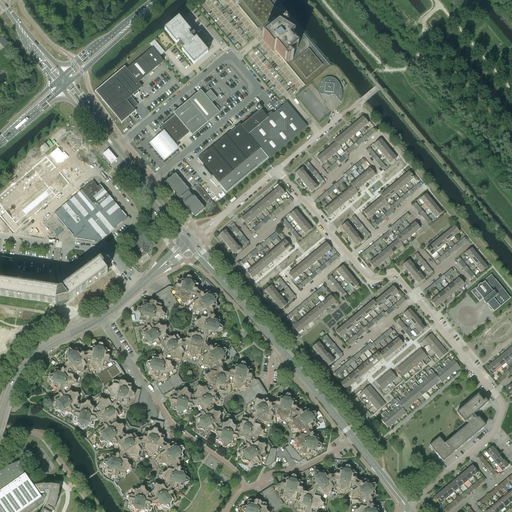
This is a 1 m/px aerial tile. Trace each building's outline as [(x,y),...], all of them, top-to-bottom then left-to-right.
[(332,64),(331,64),(278,0),(231,0),(235,4),(237,7),(238,5),(258,28),(269,19),(273,24),(278,19),(282,24),(268,35),(267,33),(267,34),(265,31),(263,34),(261,37),(273,51),(275,49),(306,86),(332,64)] [(178,18),(164,30),(176,44),(180,41),(180,42),(185,47),(184,47),(185,48),(182,50),(193,65),(208,53),(196,38),(193,41),(193,40),(188,34),(190,32),(178,18)] [(95,91),(95,92),(96,92),(102,99),(102,100),(103,101),(108,107),(121,122),(121,123),(122,123),(122,122),(125,119),(126,119),(128,117),(131,115),(131,114),(135,111),(135,112),(136,111),(135,111),(133,109),(136,107),(138,105),(131,96),(133,95),(134,96),(134,97),(136,96),(135,95),(138,93),(139,93),(139,92),(137,91),(141,87),(138,83),(164,61),(160,56),(152,47),(136,61),(127,69),(126,69),(125,67),(124,67),(117,74),(116,73),(115,74),(115,75),(110,80),(109,79),(109,80),(101,87),(96,91),(95,91)] [(319,83),(319,84),(319,85),(318,86),(318,87),(318,88),(318,89),(318,90),(319,91),(319,92),(319,93),(320,94),(321,95),(322,94),(326,94),(327,95),(327,96),(330,96),(331,95),(334,95),(335,95),(341,102),(341,101),(342,100),(342,99),(342,98),(342,96),(342,95),(342,94),(342,93),(342,90),(342,89),(341,88),(341,87),(341,86),(340,85),(340,84),(339,83),(338,83),(338,82),(337,81),(336,80),(335,80),(334,79),(333,79),(333,78),(332,78),(331,77),(330,77),(329,77),(328,77),(327,77),(326,78),(325,78),(324,78),(323,79),(322,80),(321,80),(321,81),(320,82),(320,83),(319,83)] [(189,132),(192,136),(211,120),(220,113),(211,103),(214,101),(217,98),(210,90),(207,93),(205,95),(201,90),(173,113),(176,116),(164,125),(161,127),(160,128),(160,129),(160,130),(161,131),(163,133),(151,142),(165,159),(177,149),(173,144),(189,132)] [(241,125),(269,159),(307,127),(286,102),(273,114),(271,115),(268,118),(263,111),(261,109),(262,108),(259,105),(256,108),(258,111),(241,125)] [(363,117),(358,121),(363,127),(368,123),(363,117)] [(359,131),(363,127),(358,121),(353,125),(359,131)] [(223,137),(197,159),(216,181),(226,193),(268,158),(239,124),(223,137)] [(354,135),(359,131),(353,125),(348,129),(354,135)] [(349,139),(354,135),(348,129),(344,133),(349,139)] [(344,143),(349,139),(344,133),(339,137),(344,143)] [(334,141),(335,142),(340,147),(344,143),(339,137),(334,141)] [(374,145),(378,150),(384,144),(380,139),(374,145)] [(335,142),(331,146),(336,153),(341,149),(340,147),(335,142)] [(382,154),(388,149),(384,144),(378,150),(382,154)] [(331,146),(326,150),(331,157),(336,153),(331,146)] [(386,159),(392,154),(388,149),(382,154),(386,159)] [(109,150),(103,155),(112,165),(117,160),(109,150)] [(321,154),(327,161),(331,157),(326,150),(321,154)] [(327,161),(321,154),(316,158),(322,165),(327,161)] [(392,154),(386,159),(390,164),(396,158),(392,154)] [(0,213),(1,215),(5,212),(17,227),(18,228),(65,188),(70,184),(46,156),(0,195),(0,213)] [(113,171),(120,178),(126,173),(119,166),(113,171)] [(295,173),(299,178),(306,173),(302,168),(295,173)] [(370,168),(365,172),(370,179),(375,175),(370,168)] [(366,183),(370,179),(365,172),(360,176),(366,183)] [(409,172),(404,176),(409,182),(414,178),(409,172)] [(181,206),(184,204),(195,217),(203,210),(205,209),(194,196),(193,197),(188,192),(190,191),(189,190),(175,173),(165,182),(180,199),(178,201),(181,206)] [(310,177),(306,173),(299,178),(303,183),(310,177)] [(361,187),(366,183),(360,176),(355,180),(361,187)] [(404,176),(399,180),(404,186),(409,182),(404,176)] [(303,183),(307,188),(314,182),(310,177),(303,183)] [(350,184),(352,186),(356,191),(361,187),(355,180),(350,184)] [(404,186),(399,180),(395,183),(400,190),(404,186)] [(318,187),(314,182),(307,188),(311,192),(318,187)] [(395,183),(390,187),(395,194),(400,190),(395,183)] [(347,190),(353,196),(358,192),(356,191),(352,186),(347,190)] [(279,187),(274,191),(280,197),(285,193),(279,187)] [(385,191),(391,197),(395,194),(390,187),(385,191)] [(342,194),(348,200),(353,196),(347,190),(342,194)] [(274,191),(269,195),(275,201),(280,197),(274,191)] [(391,197),(385,191),(380,195),(382,197),(386,201),(391,197)] [(342,194),(338,198),(343,204),(348,200),(342,194)] [(420,199),(424,204),(430,199),(426,194),(420,199)] [(275,201),(269,195),(265,199),(270,205),(275,201)] [(382,197),(377,201),(382,207),(387,203),(386,201),(382,197)] [(338,198),(333,202),(338,208),(343,204),(338,198)] [(265,199),(260,203),(265,209),(270,205),(265,199)] [(428,208),(434,203),(430,199),(424,204),(428,208)] [(372,204),(378,211),(382,207),(377,201),(372,204)] [(333,202),(328,206),(334,212),(338,208),(333,202)] [(265,209),(260,203),(255,207),(261,213),(265,209)] [(432,213),(438,208),(434,203),(428,208),(432,213)] [(368,208),(373,215),(378,211),(372,204),(368,208)] [(329,216),(334,212),(328,206),(323,210),(329,216)] [(255,207),(250,211),(256,217),(261,213),(255,207)] [(373,215),(368,208),(363,212),(368,219),(373,215)] [(438,208),(432,213),(436,218),(442,213),(438,208)] [(289,215),(293,220),(300,215),(296,210),(289,215)] [(246,215),(251,221),(256,217),(250,211),(246,215)] [(251,221),(246,215),(241,219),(246,225),(251,221)] [(304,219),(300,215),(293,220),(297,225),(304,219)] [(297,225),(301,230),(308,224),(304,219),(297,225)] [(340,227),(344,232),(351,227),(347,222),(340,227)] [(415,222),(410,226),(415,232),(420,228),(415,222)] [(312,229),(308,224),(301,230),(305,235),(312,229)] [(411,236),(415,232),(410,226),(405,230),(411,236)] [(454,226),(449,230),(454,236),(459,232),(454,226)] [(355,232),(351,227),(344,232),(348,237),(355,232)] [(219,235),(223,240),(229,235),(225,230),(219,235)] [(406,240),(411,236),(405,230),(401,234),(406,240)] [(450,240),(454,236),(449,230),(445,234),(450,240)] [(359,236),(355,232),(348,237),(352,242),(359,236)] [(131,243),(131,246),(140,257),(142,257),(154,247),(155,244),(145,233),(143,233),(131,243)] [(406,240),(401,234),(396,238),(397,240),(401,244),(406,240)] [(445,244),(450,240),(445,234),(440,238),(445,244)] [(233,239),(229,235),(223,240),(227,245),(233,239)] [(363,241),(359,236),(352,242),(356,246),(363,241)] [(440,248),(445,244),(440,238),(435,242),(440,248)] [(233,239),(227,245),(231,250),(237,244),(233,239)] [(285,240),(280,244),(286,250),(290,246),(285,240)] [(397,240),(393,243),(398,250),(403,246),(401,244),(397,240)] [(435,242),(431,246),(436,252),(440,248),(435,242)] [(326,243),(321,247),(326,253),(331,249),(326,243)] [(393,254),(398,250),(393,243),(388,247),(393,254)] [(241,249),(237,244),(231,250),(235,255),(241,249)] [(286,250),(280,244),(275,248),(281,254),(286,250)] [(431,256),(436,252),(431,246),(426,250),(431,256)] [(322,257),(326,253),(321,247),(316,251),(322,257)] [(393,254),(388,247),(383,251),(388,257),(393,254)] [(275,248),(271,252),(276,258),(281,254),(275,248)] [(469,258),(475,253),(471,248),(465,253),(469,258)] [(317,261),(322,257),(316,251),(312,255),(317,261)] [(388,257),(383,251),(379,255),(384,261),(388,257)] [(276,258),(271,252),(266,256),(271,262),(276,258)] [(479,258),(475,253),(469,258),(473,263),(479,258)] [(312,265),(317,261),(312,255),(307,258),(312,265)] [(379,265),(384,261),(379,255),(374,259),(379,265)] [(266,256),(261,260),(267,266),(271,262),(266,256)] [(308,269),(312,265),(307,258),(302,262),(308,269)] [(477,267),(483,262),(479,258),(473,263),(477,267)] [(379,265),(374,259),(369,263),(374,269),(379,265)] [(267,266),(261,260),(256,264),(262,270),(267,266)] [(403,265),(407,270),(413,265),(409,260),(403,265)] [(106,271),(102,266),(99,261),(62,289),(61,289),(60,282),(54,283),(57,290),(56,290),(49,289),(11,283),(8,297),(60,305),(60,303),(65,302),(65,303),(107,272),(106,271)] [(107,262),(102,266),(106,271),(111,267),(107,262)] [(303,272),(308,269),(302,262),(298,266),(303,272)] [(483,262),(477,267),(481,272),(487,267),(483,262)] [(256,264),(252,268),(257,274),(262,270),(256,264)] [(336,271),(340,275),(347,270),(343,265),(336,271)] [(407,270),(411,275),(417,269),(413,265),(407,270)] [(298,266),(293,270),(298,276),(303,272),(298,266)] [(257,274),(252,268),(247,272),(252,278),(257,274)] [(411,275),(415,279),(421,274),(417,269),(411,275)] [(293,280),(298,276),(293,270),(288,274),(293,280)] [(344,280),(350,275),(347,270),(340,275),(344,280)] [(425,279),(421,274),(415,279),(419,284),(425,279)] [(348,285),(354,280),(350,275),(344,280),(348,285)] [(487,278),(471,292),(479,302),(482,299),(483,300),(486,304),(489,307),(489,308),(489,309),(490,310),(491,310),(492,310),(494,312),(510,298),(491,275),(488,277),(488,278),(487,278)] [(191,300),(193,301),(195,300),(195,298),(197,294),(196,293),(198,291),(197,289),(198,285),(197,285),(195,284),(195,283),(195,282),(193,282),(191,279),(187,278),(184,280),(182,280),(181,280),(181,281),(179,281),(178,281),(178,285),(175,286),(175,288),(174,290),(176,293),(175,296),(175,297),(178,297),(177,298),(178,299),(180,299),(181,302),(186,303),(189,301),(191,302),(191,301),(191,300)] [(459,278),(454,282),(459,288),(464,284),(459,278)] [(358,285),(354,280),(348,285),(352,290),(358,285)] [(0,295),(8,297),(11,283),(0,281),(0,295)] [(449,286),(454,292),(459,288),(454,282),(449,286)] [(265,291),(269,295),(275,290),(271,285),(265,291)] [(174,290),(175,288),(168,286),(161,290),(155,295),(153,302),(156,302),(157,304),(161,305),(161,306),(160,308),(162,308),(162,309),(161,311),(163,313),(162,318),(159,320),(159,322),(158,322),(157,322),(157,324),(158,325),(159,324),(159,325),(161,326),(164,327),(166,331),(165,334),(166,336),(165,337),(166,339),(168,339),(168,338),(169,337),(171,338),(173,337),(174,337),(175,337),(177,336),(178,337),(179,339),(182,340),(182,341),(182,343),(184,343),(185,342),(184,341),(185,340),(186,338),(187,335),(188,334),(190,335),(190,334),(191,334),(193,334),(196,332),(197,335),(199,334),(200,331),(198,331),(198,330),(198,328),(196,326),(197,321),(200,320),(201,317),(202,317),(203,316),(202,314),(201,315),(200,315),(199,313),(196,312),(193,308),(194,305),(193,304),(193,303),(194,302),(193,301),(191,300),(191,301),(191,302),(189,301),(186,303),(181,302),(180,299),(178,299),(177,298),(178,297),(175,297),(175,296),(176,293),(174,290)] [(393,286),(388,290),(393,296),(398,292),(393,286)] [(445,290),(450,296),(454,292),(449,286),(445,290)] [(279,295),(275,290),(269,295),(273,300),(279,295)] [(389,300),(393,296),(388,290),(383,294),(389,300)] [(440,294),(445,300),(450,296),(445,290),(440,294)] [(199,295),(197,294),(195,298),(195,300),(193,301),(194,302),(193,303),(193,304),(194,305),(193,308),(196,312),(199,313),(200,315),(201,315),(202,314),(203,316),(204,315),(206,315),(210,314),(210,312),(213,313),(213,312),(214,310),(217,308),(216,305),(217,305),(217,304),(216,302),(216,299),(214,295),(211,295),(210,293),(209,293),(208,293),(207,291),(206,291),(203,293),(201,293),(200,293),(199,295)] [(389,300),(383,294),(379,298),(384,304),(389,300)] [(435,297),(440,304),(445,300),(440,294),(435,297)] [(279,295),(273,300),(277,305),(283,300),(279,295)] [(330,295),(326,299),(331,306),(336,302),(330,295)] [(440,304),(435,297),(430,302),(436,308),(440,304)] [(379,308),(384,304),(379,298),(374,302),(378,307),(379,308)] [(326,309),(331,306),(326,299),(321,303),(326,309)] [(287,304),(283,300),(277,305),(281,310),(287,304)] [(373,300),(368,304),(373,310),(378,307),(374,302),(373,300)] [(148,323),(149,325),(153,324),(155,323),(157,324),(157,322),(158,322),(159,322),(159,320),(162,318),(163,313),(161,311),(162,309),(162,308),(160,308),(161,306),(161,305),(157,304),(156,302),(153,302),(151,301),(149,302),(145,302),(144,304),(143,304),(142,306),(140,308),(139,313),(140,315),(140,317),(140,318),(141,318),(141,321),(145,322),(146,324),(147,324),(148,323)] [(321,313),(326,309),(321,303),(316,307),(321,313)] [(368,304),(364,308),(369,314),(373,310),(368,304)] [(317,317),(321,313),(316,307),(312,311),(317,317)] [(364,308),(359,312),(364,318),(369,314),(364,308)] [(407,319),(413,314),(409,309),(403,314),(407,319)] [(312,321),(317,317),(312,311),(307,315),(312,321)] [(359,312),(354,316),(359,322),(364,318),(359,312)] [(200,331),(199,334),(200,335),(203,336),(206,338),(207,337),(208,338),(210,337),(214,337),(215,337),(215,335),(216,335),(217,335),(217,333),(220,331),(221,326),(219,324),(220,322),(219,321),(219,319),(219,318),(215,317),(213,315),(211,316),(210,314),(206,315),(204,315),(203,316),(202,317),(201,317),(200,320),(197,321),(196,326),(198,328),(198,330),(198,331),(200,331)] [(417,318),(413,314),(407,319),(411,324),(417,318)] [(307,325),(312,321),(307,315),(302,319),(307,325)] [(354,316),(349,320),(355,326),(359,322),(354,316)] [(411,324),(415,328),(421,323),(417,318),(411,324)] [(303,329),(307,325),(302,319),(298,323),(303,329)] [(345,324),(347,326),(350,330),(355,326),(349,320),(345,324)] [(160,345),(161,346),(163,342),(165,341),(166,339),(165,337),(166,336),(165,334),(166,331),(164,327),(161,326),(159,325),(159,324),(158,325),(157,324),(155,323),(153,324),(149,325),(149,327),(147,326),(146,327),(146,329),(143,331),(143,332),(144,334),(143,334),(143,335),(144,337),(143,339),(145,343),(149,344),(150,346),(151,346),(153,348),(157,346),(159,346),(160,345)] [(303,329),(298,323),(293,327),(298,333),(303,329)] [(421,323),(415,328),(419,333),(425,328),(421,323)] [(345,324),(340,328),(345,334),(350,330),(347,326),(345,324)] [(340,338),(345,334),(340,328),(335,332),(340,338)] [(185,342),(184,343),(184,347),(185,349),(185,351),(187,351),(186,352),(187,353),(189,353),(191,356),(195,357),(198,355),(200,356),(200,355),(201,354),(203,354),(205,353),(205,351),(208,347),(205,343),(206,338),(203,336),(200,335),(199,334),(197,335),(196,332),(193,334),(191,334),(190,334),(190,335),(188,334),(187,335),(186,338),(185,340),(184,341),(185,342)] [(423,340),(427,345),(435,338),(431,334),(423,340)] [(164,350),(163,355),(166,357),(168,360),(170,360),(171,359),(172,360),(173,360),(174,359),(177,360),(181,357),(182,354),(184,353),(184,352),(185,351),(185,349),(184,347),(184,343),(182,343),(182,341),(182,340),(179,339),(178,337),(177,336),(175,337),(174,337),(173,337),(171,338),(169,337),(168,338),(168,339),(166,339),(165,341),(163,342),(161,346),(164,350)] [(393,342),(398,348),(403,344),(398,338),(393,342)] [(439,343),(435,338),(427,345),(431,350),(439,343)] [(312,347),(316,352),(322,347),(318,342),(312,347)] [(393,342),(388,346),(393,352),(398,348),(393,342)] [(443,348),(439,343),(431,350),(435,354),(443,348)] [(88,355),(86,356),(87,360),(86,361),(87,363),(89,364),(89,365),(89,366),(91,366),(93,369),(97,370),(100,368),(102,368),(103,368),(103,367),(105,367),(106,367),(107,363),(109,362),(109,360),(110,358),(109,356),(109,352),(109,351),(107,351),(107,350),(106,349),(104,349),(103,346),(98,345),(96,347),(93,346),(93,347),(93,348),(90,347),(90,348),(89,351),(87,352),(87,353),(88,355)] [(209,347),(208,347),(205,351),(205,353),(203,354),(203,356),(202,357),(203,359),(203,362),(205,366),(208,367),(209,369),(210,369),(211,368),(212,369),(214,370),(216,369),(221,368),(221,366),(222,367),(222,366),(223,364),(226,362),(226,361),(225,359),(226,359),(226,358),(225,357),(225,353),(223,350),(220,349),(219,347),(218,347),(217,347),(216,345),(215,345),(212,347),(210,347),(209,347)] [(388,346),(384,350),(389,356),(393,352),(388,346)] [(326,351),(322,347),(316,352),(320,357),(326,351)] [(443,348),(435,354),(439,359),(447,353),(443,348)] [(65,366),(65,368),(69,370),(71,371),(72,373),(74,372),(74,373),(75,373),(77,372),(80,373),(84,370),(85,367),(86,366),(86,365),(86,364),(87,363),(86,361),(87,360),(86,356),(84,356),(84,354),(84,353),(82,353),(80,349),(79,349),(77,350),(76,350),(74,351),(71,350),(67,352),(66,355),(65,357),(64,357),(65,358),(63,359),(63,360),(65,363),(64,366),(65,366)] [(420,349),(416,353),(422,361),(427,357),(420,349)] [(384,360),(389,356),(384,350),(379,354),(383,358),(384,360)] [(160,379),(157,378),(155,385),(160,392),(164,399),(171,400),(171,397),(174,396),(174,392),(175,392),(177,393),(178,391),(180,392),(183,390),(187,391),(189,394),(191,394),(191,395),(191,396),(193,396),(194,395),(194,394),(196,393),(196,390),(200,387),(203,388),(205,387),(206,387),(206,388),(208,387),(208,385),(207,385),(207,384),(207,382),(205,379),(206,375),(209,373),(210,371),(212,371),(212,369),(211,368),(210,369),(209,369),(208,367),(205,366),(203,362),(203,359),(202,357),(203,356),(203,354),(201,354),(200,355),(200,356),(198,355),(195,357),(191,356),(189,353),(187,353),(186,352),(187,351),(185,351),(184,352),(184,353),(182,354),(181,357),(177,360),(174,359),(173,360),(172,360),(171,359),(170,360),(170,362),(171,362),(171,363),(171,365),(172,367),(171,372),(169,374),(168,376),(167,376),(166,376),(166,378),(165,378),(162,378),(160,379)] [(324,361),(330,356),(326,351),(320,357),(324,361)] [(378,362),(383,358),(379,354),(378,352),(373,356),(378,362)] [(501,356),(506,363),(511,359),(505,352),(501,356)] [(417,365),(422,361),(416,353),(411,357),(417,365)] [(170,362),(170,360),(168,360),(166,357),(163,355),(161,356),(161,355),(160,355),(158,356),(155,356),(154,356),(153,358),(152,358),(151,360),(149,362),(148,367),(149,369),(149,371),(149,372),(150,372),(150,374),(150,375),(154,376),(155,378),(157,378),(160,379),(162,378),(165,378),(166,378),(166,376),(167,376),(168,376),(169,374),(171,372),(172,367),(171,365),(171,363),(171,362),(170,362)] [(334,361),(330,356),(324,361),(328,366),(334,361)] [(373,356),(368,360),(373,366),(378,362),(373,356)] [(496,360),(502,367),(506,363),(501,356),(496,360)] [(413,368),(417,365),(411,357),(406,361),(413,368)] [(446,361),(455,371),(460,367),(453,360),(450,362),(448,359),(446,361)] [(121,381),(123,381),(125,375),(121,368),(116,361),(109,360),(109,362),(107,363),(106,367),(105,367),(103,367),(103,368),(102,368),(100,368),(97,370),(93,369),(91,366),(89,366),(89,365),(89,364),(87,363),(86,364),(86,365),(86,366),(85,367),(84,370),(80,373),(77,372),(75,373),(74,373),(74,372),(72,373),(72,375),(73,375),(73,376),(73,378),(75,380),(74,385),(71,387),(71,389),(70,389),(69,389),(68,390),(69,392),(71,391),(72,393),(76,394),(78,398),(77,401),(78,403),(77,404),(78,405),(80,406),(80,405),(81,404),(83,405),(85,403),(90,404),(92,407),(94,407),(94,408),(94,409),(96,409),(97,408),(96,407),(97,407),(98,406),(99,402),(103,400),(106,400),(108,399),(108,400),(109,400),(111,399),(111,398),(110,398),(109,397),(110,395),(108,392),(109,388),(112,386),(112,384),(113,384),(114,384),(114,381),(115,381),(119,382),(121,381)] [(364,364),(369,370),(373,366),(368,360),(364,364)] [(491,364),(497,371),(502,367),(496,360),(491,364)] [(401,365),(408,372),(413,368),(406,361),(401,365)] [(447,365),(444,367),(450,375),(455,371),(446,361),(444,362),(447,365)] [(230,372),(228,373),(229,377),(230,379),(229,381),(231,382),(231,384),(232,384),(234,385),(235,388),(240,389),(242,387),(244,387),(245,387),(245,386),(248,387),(248,386),(249,382),(251,381),(252,379),(252,377),(251,374),(252,371),(251,370),(249,370),(249,369),(249,368),(247,368),(245,365),(241,364),(238,366),(236,365),(235,366),(235,367),(233,366),(232,367),(231,370),(229,371),(229,372),(230,372)] [(364,364),(359,368),(364,374),(369,370),(364,364)] [(497,371),(491,364),(486,368),(492,375),(497,371)] [(403,376),(408,372),(401,365),(397,369),(403,376)] [(450,375),(444,367),(441,370),(439,366),(437,368),(446,379),(450,375)] [(60,390),(61,392),(65,391),(66,392),(68,390),(69,389),(70,389),(71,389),(71,387),(74,385),(75,380),(73,378),(73,376),(73,375),(72,375),(72,373),(71,371),(69,370),(65,368),(64,369),(63,368),(61,369),(57,369),(56,369),(56,371),(55,371),(54,371),(54,373),(51,375),(50,380),(52,382),(52,384),(52,385),(53,385),(52,388),(53,388),(57,389),(58,391),(60,390)] [(208,385),(208,387),(210,387),(211,389),(214,391),(216,390),(217,392),(218,392),(220,391),(223,391),(224,391),(224,389),(225,389),(226,389),(226,387),(229,385),(228,383),(229,381),(230,379),(229,377),(228,373),(223,372),(221,368),(216,369),(214,370),(212,369),(212,371),(210,371),(209,373),(206,375),(205,379),(207,382),(207,384),(207,385),(208,385)] [(359,378),(364,374),(359,368),(354,372),(359,378)] [(438,373),(435,375),(440,381),(441,383),(446,379),(437,368),(435,370),(438,373)] [(385,374),(392,382),(397,378),(390,370),(385,374)] [(435,375),(431,370),(429,372),(432,375),(429,377),(435,384),(440,381),(435,375)] [(350,376),(355,382),(359,378),(354,372),(350,376)] [(387,386),(392,382),(385,374),(381,378),(387,386)] [(350,386),(355,382),(350,376),(345,379),(350,386)] [(424,376),(422,377),(431,388),(435,384),(429,377),(426,379),(424,376)] [(431,388),(422,377),(420,379),(423,382),(420,384),(426,392),(431,388)] [(387,386),(381,378),(376,382),(382,390),(387,386)] [(267,400),(266,398),(267,393),(263,387),(258,380),(252,379),(251,381),(249,382),(248,386),(248,387),(245,386),(245,387),(244,387),(242,387),(240,389),(235,388),(234,385),(232,384),(231,384),(231,382),(229,381),(228,383),(229,385),(226,387),(226,389),(225,389),(224,389),(224,391),(223,391),(220,391),(218,392),(217,392),(216,390),(214,391),(214,393),(215,394),(216,394),(215,397),(217,400),(215,402),(216,402),(215,403),(214,404),(213,407),(212,407),(210,407),(210,409),(211,411),(212,410),(213,410),(214,412),(217,413),(220,416),(219,420),(220,421),(220,422),(219,423),(220,424),(222,425),(222,424),(223,423),(225,424),(227,422),(232,423),(234,426),(235,426),(236,427),(236,429),(238,429),(239,428),(238,426),(238,425),(241,424),(241,422),(242,421),(243,421),(244,419),(248,420),(250,419),(251,420),(253,419),(254,417),(252,417),(251,416),(252,414),(250,410),(252,409),(252,408),(252,407),(254,406),(254,403),(258,400),(261,401),(263,400),(264,400),(264,401),(266,400),(267,400)] [(350,386),(345,379),(340,383),(345,390),(350,386)] [(111,398),(111,399),(112,401),(114,402),(117,404),(119,403),(119,404),(120,404),(122,403),(126,404),(127,401),(128,402),(128,401),(129,399),(132,397),(133,393),(131,390),(132,388),(131,388),(130,387),(131,385),(130,385),(127,384),(125,382),(123,381),(121,381),(119,382),(115,381),(114,381),(114,384),(113,384),(112,384),(112,386),(109,388),(108,392),(110,395),(109,397),(110,398),(111,398)] [(415,383),(413,385),(422,396),(426,392),(420,384),(417,386),(415,383)] [(361,392),(366,397),(373,390),(369,385),(361,392)] [(422,396),(413,385),(411,387),(414,390),(411,392),(417,399),(422,396)] [(199,406),(202,411),(206,410),(207,409),(210,409),(210,407),(212,407),(213,407),(214,404),(215,403),(216,402),(215,402),(217,400),(215,397),(216,394),(215,394),(214,393),(214,391),(211,389),(210,387),(208,387),(206,388),(206,387),(205,387),(203,388),(200,387),(196,390),(196,393),(194,394),(194,395),(193,396),(192,399),(194,401),(194,405),(199,406)] [(134,388),(131,390),(133,393),(132,397),(129,399),(128,401),(128,402),(127,401),(126,404),(122,403),(120,404),(119,404),(119,403),(117,404),(116,406),(118,406),(118,407),(118,409),(120,412),(120,413),(118,414),(118,415),(118,416),(116,417),(116,420),(115,420),(113,420),(113,422),(114,423),(115,422),(116,423),(117,424),(120,425),(123,429),(122,432),(123,434),(123,435),(121,436),(123,438),(125,438),(126,436),(126,435),(129,436),(131,435),(131,436),(134,434),(136,438),(139,438),(139,439),(139,441),(141,441),(142,440),(141,438),(142,438),(144,436),(145,433),(145,432),(147,433),(147,432),(148,431),(150,432),(153,430),(157,431),(159,433),(162,431),(164,422),(156,421),(153,420),(149,419),(148,423),(146,422),(146,424),(138,428),(130,426),(125,419),(127,411),(134,407),(136,407),(136,404),(138,404),(139,397),(141,389),(134,388)] [(69,392),(68,390),(66,392),(65,391),(61,392),(61,394),(59,393),(58,394),(58,396),(54,398),(54,399),(56,401),(55,401),(55,402),(56,404),(55,407),(57,411),(61,411),(62,413),(63,413),(65,415),(69,413),(71,413),(72,411),(74,412),(76,409),(76,407),(78,405),(77,404),(78,403),(77,401),(78,398),(76,394),(72,393),(71,391),(69,392)] [(193,406),(194,405),(194,401),(192,399),(193,396),(191,396),(191,395),(191,394),(189,394),(187,391),(183,390),(180,392),(178,391),(177,393),(175,392),(174,392),(174,396),(171,397),(171,400),(170,402),(172,404),(171,408),(173,409),(173,410),(174,411),(176,411),(177,414),(182,415),(185,413),(187,413),(187,412),(190,413),(190,412),(191,408),(193,407),(193,406)] [(373,390),(366,397),(369,401),(377,395),(373,390)] [(406,391),(404,392),(413,403),(417,399),(411,392),(408,394),(406,391)] [(413,403),(404,392),(402,394),(405,397),(402,399),(408,407),(413,403)] [(369,401),(373,406),(381,400),(377,395),(369,401)] [(275,405),(273,407),(274,410),(273,412),(274,414),(276,414),(276,416),(278,417),(280,419),(284,420),(287,419),(289,419),(290,419),(290,418),(292,418),(293,417),(294,415),(296,412),(295,410),(297,409),(297,408),(296,406),(296,403),(296,402),(294,402),(294,401),(293,400),(291,399),(290,397),(285,396),(283,397),(281,397),(280,397),(280,398),(278,398),(277,398),(276,402),(274,403),(274,404),(275,405)] [(444,446),(442,443),(438,438),(429,445),(432,448),(433,447),(437,452),(436,453),(441,459),(442,458),(444,460),(454,452),(453,451),(456,449),(456,450),(462,446),(461,445),(464,443),(466,441),(467,441),(472,437),(472,436),(477,432),(483,428),(482,427),(484,426),(483,425),(484,424),(478,417),(476,419),(472,414),(484,404),(485,405),(488,403),(485,399),(484,399),(485,399),(483,401),(479,396),(476,398),(475,397),(469,402),(470,403),(468,405),(466,407),(464,406),(458,410),(460,412),(457,414),(463,421),(466,419),(467,420),(466,421),(468,424),(469,423),(470,424),(444,446)] [(395,400),(399,405),(404,411),(408,407),(402,399),(400,402),(397,398),(395,400)] [(102,419),(105,423),(109,422),(111,421),(113,422),(113,420),(115,420),(116,420),(116,417),(118,416),(118,415),(118,414),(120,413),(120,412),(118,409),(118,407),(118,406),(116,406),(117,404),(114,402),(112,401),(111,399),(109,400),(108,400),(108,399),(106,400),(103,400),(99,402),(98,406),(97,407),(96,407),(97,408),(96,409),(97,411),(96,414),(97,418),(102,419)] [(274,410),(273,407),(271,406),(272,404),(271,404),(269,403),(267,400),(266,400),(264,401),(264,400),(263,400),(261,401),(258,400),(254,403),(254,406),(252,407),(252,408),(252,409),(250,410),(252,414),(251,416),(252,417),(254,417),(253,419),(256,421),(258,422),(259,423),(261,422),(261,424),(262,424),(264,423),(267,423),(271,421),(272,418),(273,417),(274,416),(273,415),(274,414),(273,412),(274,410)] [(381,400),(373,406),(377,411),(385,404),(381,400)] [(80,406),(78,405),(76,407),(76,409),(74,412),(75,413),(73,414),(73,415),(75,417),(74,421),(76,422),(76,423),(79,424),(80,427),(85,427),(87,426),(89,426),(90,426),(90,425),(93,425),(94,421),(96,420),(96,419),(97,418),(96,414),(97,411),(96,409),(94,409),(94,408),(94,407),(92,407),(90,404),(85,403),(83,405),(81,404),(80,405),(80,406)] [(399,405),(397,407),(394,404),(392,406),(401,416),(406,413),(404,411),(399,405)] [(393,410),(390,413),(397,420),(401,416),(392,406),(390,407),(393,410)] [(214,430),(216,430),(218,427),(218,425),(220,424),(219,423),(220,422),(220,421),(219,420),(220,416),(217,413),(214,412),(213,410),(212,410),(211,411),(210,409),(207,409),(206,410),(202,411),(201,412),(200,412),(200,415),(197,417),(196,417),(198,419),(197,420),(197,421),(198,422),(197,425),(199,429),(203,430),(203,432),(204,432),(205,431),(206,433),(207,433),(210,431),(213,432),(214,430)] [(300,432),(301,433),(303,432),(305,432),(309,432),(309,430),(311,430),(312,430),(312,427),(315,425),(316,425),(314,423),(315,423),(315,421),(314,420),(315,417),(312,413),(309,412),(308,410),(307,411),(305,409),(302,410),(299,410),(298,412),(296,412),(294,415),(293,417),(292,418),(293,419),(292,420),(292,421),(293,422),(292,426),(294,430),(298,430),(299,432),(300,432)] [(385,412),(383,413),(392,424),(397,420),(390,413),(388,415),(385,412)] [(388,428),(392,424),(383,413),(381,415),(384,418),(381,420),(388,428)] [(304,460),(305,455),(302,454),(301,452),(298,451),(297,451),(298,449),(297,448),(296,448),(297,446),(295,443),(296,439),(299,437),(299,435),(300,435),(301,435),(301,433),(300,432),(299,432),(298,430),(294,430),(292,426),(293,422),(292,421),(292,420),(293,419),(292,418),(290,418),(290,419),(289,419),(287,419),(284,420),(280,419),(278,417),(276,416),(276,414),(274,414),(273,415),(274,416),(273,417),(272,418),(271,421),(267,423),(264,423),(262,424),(261,424),(261,422),(259,423),(259,425),(260,425),(261,426),(260,428),(262,431),(261,435),(258,437),(257,439),(256,439),(255,441),(256,442),(257,442),(258,442),(259,443),(262,444),(265,448),(264,451),(265,453),(265,454),(264,454),(265,456),(265,457),(262,459),(261,462),(260,463),(262,467),(267,468),(274,462),(276,454),(277,449),(273,448),(273,446),(272,446),(267,439),(269,431),(276,426),(284,428),(289,435),(287,443),(286,444),(287,446),(284,448),(286,452),(291,459),(299,463),(304,460)] [(239,428),(238,429),(239,431),(238,433),(239,437),(244,438),(247,442),(251,441),(253,442),(255,441),(256,439),(257,439),(258,437),(261,435),(262,431),(260,428),(261,426),(260,425),(259,425),(259,423),(258,422),(256,421),(253,419),(251,420),(250,419),(248,420),(244,419),(243,421),(242,421),(241,422),(241,424),(238,425),(238,426),(239,428)] [(114,423),(113,422),(111,421),(109,422),(105,423),(104,425),(103,425),(103,427),(99,429),(99,430),(100,432),(99,433),(101,435),(100,438),(102,442),(105,442),(107,444),(108,444),(109,446),(110,446),(114,444),(116,445),(116,444),(117,444),(118,444),(120,441),(122,440),(123,438),(121,436),(123,435),(123,434),(122,432),(123,429),(120,425),(117,424),(116,423),(115,422),(114,423)] [(222,425),(220,424),(218,425),(218,427),(216,430),(217,432),(215,433),(215,434),(217,436),(215,440),(216,440),(218,441),(218,442),(220,443),(222,445),(226,446),(229,445),(231,445),(232,445),(232,444),(234,444),(235,444),(236,440),(238,439),(238,438),(239,437),(238,433),(239,431),(238,429),(236,429),(236,427),(235,426),(234,426),(232,423),(227,422),(225,424),(223,423),(222,424),(222,425)] [(142,440),(141,441),(141,444),(141,446),(142,448),(144,448),(143,450),(144,450),(146,451),(148,454),(152,455),(155,453),(157,453),(158,451),(160,452),(161,451),(162,449),(164,446),(163,444),(164,443),(163,441),(164,437),(164,436),(161,436),(161,435),(161,434),(159,434),(159,433),(157,431),(153,430),(150,432),(148,431),(147,432),(147,433),(145,432),(145,433),(144,436),(142,438),(141,438),(142,440)] [(310,433),(309,432),(305,432),(303,432),(301,433),(301,435),(300,435),(299,435),(299,437),(296,439),(295,443),(297,446),(296,448),(297,448),(298,449),(297,451),(298,451),(301,452),(302,454),(305,455),(307,455),(309,454),(313,455),(314,452),(315,453),(315,452),(316,450),(318,448),(320,444),(318,441),(318,439),(317,438),(317,436),(313,435),(312,433),(312,432),(310,433)] [(125,438),(123,438),(122,440),(120,441),(118,444),(121,448),(120,453),(127,458),(128,457),(129,458),(130,458),(131,457),(135,458),(139,455),(139,452),(141,451),(140,449),(142,448),(141,446),(141,444),(141,441),(139,441),(139,439),(139,438),(136,438),(134,434),(131,436),(131,435),(129,436),(126,435),(126,436),(125,438)] [(256,442),(255,441),(253,442),(251,441),(247,442),(246,444),(245,444),(245,446),(241,448),(241,449),(242,451),(242,452),(241,452),(242,454),(242,457),(244,461),(247,462),(248,463),(249,464),(250,463),(251,465),(252,465),(255,463),(257,464),(260,463),(261,462),(262,459),(265,457),(265,456),(264,454),(265,454),(265,453),(264,451),(265,448),(262,444),(259,443),(258,442),(257,442),(256,442)] [(168,465),(169,467),(171,466),(173,467),(176,466),(177,464),(179,464),(180,462),(183,460),(183,459),(182,457),(183,456),(182,454),(182,451),(180,447),(177,446),(176,444),(175,444),(174,445),(173,443),(172,443),(169,445),(167,444),(166,445),(166,447),(164,446),(162,449),(161,451),(160,452),(161,453),(160,454),(159,455),(160,457),(160,460),(162,464),(165,464),(166,466),(167,466),(168,465)] [(485,452),(489,457),(496,451),(492,446),(485,452)] [(116,486),(118,486),(121,490),(120,492),(123,497),(128,498),(129,496),(131,494),(132,491),(132,490),(134,491),(135,490),(135,489),(137,490),(140,488),(145,489),(146,492),(148,492),(149,493),(149,494),(150,494),(152,493),(151,492),(153,491),(154,488),(157,485),(161,486),(162,485),(163,485),(164,485),(165,485),(166,483),(165,483),(164,482),(165,480),(163,477),(164,473),(167,471),(167,469),(168,469),(169,469),(169,467),(168,465),(167,466),(166,466),(165,464),(162,464),(160,460),(160,457),(159,455),(160,454),(161,453),(160,452),(158,451),(157,453),(155,453),(152,455),(148,454),(146,451),(144,450),(143,450),(144,448),(142,448),(140,449),(141,451),(139,452),(139,455),(135,458),(131,457),(130,458),(129,458),(128,457),(127,458),(127,460),(128,460),(128,461),(128,463),(129,465),(128,470),(126,471),(125,473),(125,474),(124,474),(123,476),(119,476),(117,477),(114,476),(114,478),(113,482),(116,486)] [(500,456),(496,451),(489,457),(493,462),(500,456)] [(127,460),(127,458),(120,453),(118,454),(118,453),(117,453),(115,455),(112,454),(111,454),(111,456),(109,456),(108,458),(106,460),(105,465),(107,467),(106,469),(107,470),(107,473),(108,473),(111,474),(112,476),(114,476),(117,477),(119,476),(123,476),(124,474),(125,474),(125,473),(126,471),(128,470),(129,465),(128,463),(128,461),(128,460),(127,460)] [(504,461),(500,456),(493,462),(497,466),(504,461)] [(0,488),(23,472),(19,462),(23,461),(23,460),(20,461),(17,462),(15,463),(12,464),(9,465),(7,466),(4,468),(2,469),(0,470),(0,488)] [(504,461),(497,466),(502,471),(508,465),(504,461)] [(467,470),(473,476),(478,472),(472,465),(467,470)] [(166,483),(165,485),(166,486),(168,487),(171,489),(173,488),(174,490),(175,490),(177,488),(181,489),(182,486),(182,487),(183,486),(184,484),(186,482),(187,478),(186,475),(186,473),(185,472),(185,470),(181,469),(180,467),(179,467),(178,468),(176,466),(173,467),(171,466),(169,467),(169,469),(168,469),(167,469),(167,471),(164,473),(163,477),(165,480),(164,482),(165,483),(166,483)] [(335,477),(333,478),(334,482),(335,484),(334,486),(336,486),(336,487),(336,488),(338,488),(340,491),(344,492),(347,490),(349,490),(350,490),(350,489),(352,490),(352,488),(354,486),(356,483),(355,481),(356,480),(357,480),(355,478),(356,474),(353,473),(354,472),(353,471),(351,471),(349,468),(345,467),(342,469),(340,469),(339,470),(337,470),(336,473),(334,475),(335,477)] [(473,476),(467,470),(462,474),(468,480),(473,476)] [(312,488),(312,490),(316,493),(317,495),(319,495),(321,494),(321,495),(322,495),(324,494),(327,495),(331,492),(332,489),(333,488),(333,487),(333,486),(334,486),(335,484),(334,482),(333,478),(331,478),(331,476),(331,475),(329,475),(327,472),(326,471),(324,473),(323,472),(321,473),(318,472),(314,474),(313,478),(311,479),(312,480),(310,482),(312,485),(311,488),(312,488)] [(0,511),(29,511),(38,506),(39,505),(40,504),(41,503),(42,503),(43,502),(43,501),(44,500),(45,499),(45,498),(45,496),(46,495),(46,494),(46,493),(45,493),(40,493),(35,486),(34,487),(26,476),(25,474),(24,474),(23,472),(0,488),(0,511)] [(468,480),(462,474),(458,477),(463,484),(468,480)] [(296,498),(298,498),(300,497),(301,495),(303,492),(302,490),(303,490),(303,489),(301,487),(302,484),(302,483),(300,483),(300,482),(299,481),(297,481),(296,478),(291,477),(288,479),(286,478),(286,479),(286,480),(283,479),(283,480),(282,483),(280,484),(279,486),(279,489),(280,491),(279,495),(280,495),(282,496),(282,497),(284,498),(286,500),(290,501),(293,500),(295,500),(296,500),(296,498)] [(458,477),(453,481),(458,488),(463,484),(458,477)] [(358,484),(356,483),(354,486),(352,488),(352,490),(353,491),(352,492),(351,492),(353,494),(352,497),(354,501),(357,502),(358,503),(359,504),(360,503),(361,504),(363,505),(365,504),(369,503),(369,501),(371,501),(372,501),(372,499),(375,497),(375,496),(374,494),(375,494),(375,493),(374,491),(375,488),(372,484),(369,483),(368,482),(367,481),(366,482),(365,480),(364,480),(361,482),(359,481),(358,482),(358,484)] [(448,485),(454,492),(458,488),(453,481),(448,485)] [(35,486),(40,493),(45,493),(46,493),(48,493),(47,499),(46,501),(45,504),(42,510),(40,511),(53,511),(54,511),(53,511),(54,509),(55,509),(58,497),(58,495),(59,495),(59,494),(60,486),(50,484),(50,485),(44,485),(44,484),(35,486)] [(152,493),(150,494),(151,496),(151,498),(152,502),(154,502),(153,504),(154,505),(156,505),(158,508),(159,509),(161,507),(161,508),(162,508),(164,507),(167,508),(171,505),(171,502),(173,501),(173,500),(173,499),(175,498),(173,494),(173,492),(171,491),(171,489),(168,487),(166,486),(165,485),(164,485),(163,485),(162,485),(161,486),(157,485),(154,488),(153,491),(151,492),(152,493)] [(279,489),(279,486),(273,485),(266,489),(259,494),(258,500),(260,501),(261,503),(265,504),(265,506),(266,507),(266,509),(267,511),(304,511),(303,511),(300,510),(299,510),(300,507),(299,507),(298,506),(299,504),(297,502),(297,501),(299,499),(298,498),(296,498),(296,500),(295,500),(293,500),(290,501),(286,500),(284,498),(282,497),(282,496),(280,495),(279,495),(280,491),(279,489)] [(443,489),(449,496),(454,492),(448,485),(443,489)] [(355,511),(356,510),(359,508),(359,506),(360,506),(361,506),(361,504),(360,503),(359,504),(358,503),(357,502),(354,501),(352,497),(353,494),(351,492),(352,492),(353,491),(352,490),(350,489),(350,490),(349,490),(347,490),(344,492),(340,491),(338,488),(336,488),(336,487),(336,486),(334,486),(333,486),(333,487),(333,488),(332,489),(331,492),(327,495),(324,494),(322,495),(321,495),(321,494),(319,495),(319,497),(320,497),(320,498),(320,500),(322,502),(321,507),(318,509),(318,510),(317,511),(316,511),(315,511),(355,511)] [(150,503),(152,502),(151,498),(151,496),(150,494),(149,494),(149,493),(148,492),(146,492),(145,489),(140,488),(137,490),(135,489),(135,490),(134,491),(132,490),(132,491),(131,494),(129,496),(128,498),(128,500),(129,502),(129,506),(129,507),(131,507),(131,508),(131,509),(133,509),(135,511),(140,511),(142,511),(144,511),(145,511),(145,510),(147,510),(148,510),(149,507),(151,505),(150,503)] [(439,493),(444,500),(449,496),(443,489),(439,493)] [(308,493),(303,492),(301,495),(300,497),(298,498),(299,499),(297,501),(297,502),(299,504),(298,506),(299,507),(300,507),(299,510),(300,510),(303,511),(304,511),(315,511),(316,511),(317,511),(318,510),(318,509),(321,507),(322,502),(320,500),(320,498),(320,497),(319,497),(319,495),(317,495),(316,493),(312,490),(308,493)] [(444,500),(439,493),(434,497),(439,504),(444,500)] [(509,503),(504,496),(499,500),(505,507),(509,503)] [(267,511),(266,509),(266,507),(265,506),(265,504),(261,503),(260,501),(258,500),(256,500),(254,501),(250,500),(250,501),(249,503),(248,503),(247,503),(247,505),(244,507),(243,511),(267,511)] [(500,511),(505,507),(499,500),(494,504),(500,511)] [(370,505),(369,503),(365,504),(363,505),(361,504),(361,506),(360,506),(359,506),(359,508),(356,510),(355,511),(378,511),(378,510),(377,510),(377,507),(373,506),(372,504),(371,504),(370,505)]
